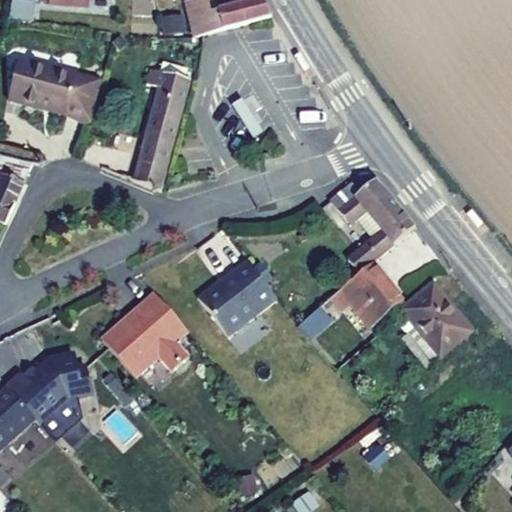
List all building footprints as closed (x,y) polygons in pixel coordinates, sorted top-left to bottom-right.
[(48,0),(48,5),(87,9),(88,0),(48,0)] [(186,0),(193,32),(201,31),(266,17),(258,0),(246,0),(209,7),(207,0),(186,0)] [(11,1),(10,22),(33,23),(34,2),(11,1)] [(163,19),(163,33),(183,33),(183,18),(163,19)] [(160,81),(137,181),(161,195),(189,72),(152,64),(149,79),(160,81)] [(10,65),(0,102),(0,108),(58,123),(68,80),(10,65)] [(68,80),(58,123),(77,127),(102,70),(68,80)] [(0,162),(0,172),(9,174),(12,165),(0,162)] [(0,202),(9,174),(0,172),(0,202)] [(353,269),(363,279),(371,271),(414,234),(377,190),(360,204),(354,197),(335,210),(353,231),(371,216),(389,237),(353,269)] [(376,338),(385,330),(364,305),(385,287),(371,271),(363,279),(340,299),(376,338)] [(281,312),(250,274),(234,287),(235,289),(226,297),(223,294),(202,312),(234,350),(281,312)] [(364,305),(385,330),(406,311),(385,287),(364,305)] [(436,293),(405,320),(422,340),(410,352),(434,379),(477,341),(436,293)] [(189,340),(155,303),(104,350),(137,388),(160,366),(174,381),(191,365),(177,351),(189,340)] [(26,386),(12,399),(42,432),(46,436),(75,410),(96,405),(90,377),(82,379),(78,365),(55,370),(41,383),(34,390),(31,392),(26,386)] [(37,379),(30,385),(34,390),(41,383),(37,379)] [(42,432),(12,399),(0,409),(0,464),(3,468),(42,432)] [(0,509),(11,500),(0,488),(0,509)]
